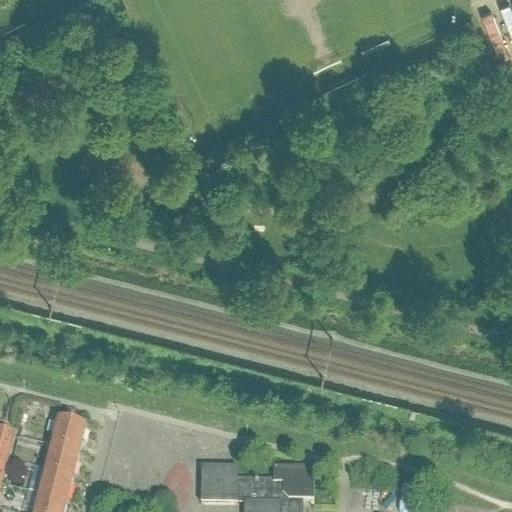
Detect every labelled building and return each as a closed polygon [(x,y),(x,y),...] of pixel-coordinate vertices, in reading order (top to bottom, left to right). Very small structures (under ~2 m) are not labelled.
[(57,426),(51,450),(78,457),(84,432),(57,426)] [(4,433),(0,449),(10,452),(14,436),(4,433)] [(0,449),(0,466),(6,468),(10,452),(0,449)] [(51,450),(45,474),(73,481),(78,457),(51,450)] [(272,471),(272,487),(235,485),(236,472),(201,471),(200,506),(244,508),(243,511),(299,511),(300,505),(312,505),(314,473),(272,471)] [(45,474),(39,497),(67,504),(73,481),(45,474)] [(39,497),(35,511),(64,511),(67,504),(39,497)]
